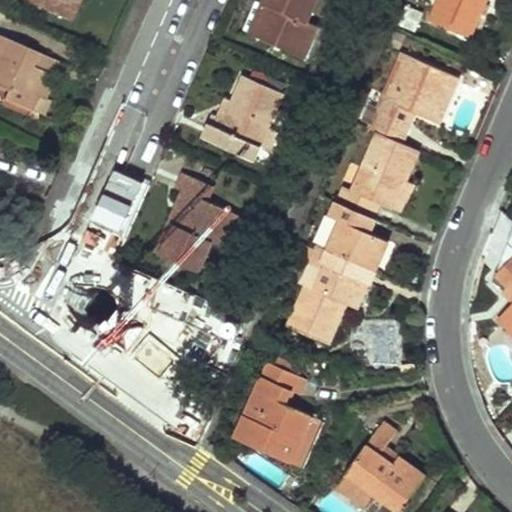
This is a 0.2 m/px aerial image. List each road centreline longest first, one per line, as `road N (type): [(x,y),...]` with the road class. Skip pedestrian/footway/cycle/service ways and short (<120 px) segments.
road 1 (residential): [(511,121),(460,239),(445,311),(448,368),(462,415),(511,487)]
road 2 (tertiary): [(271,511),(0,319)]
road 3 (tertiary): [(0,347),(231,511)]
road 4 (unknown): [(11,356),(68,228)]
